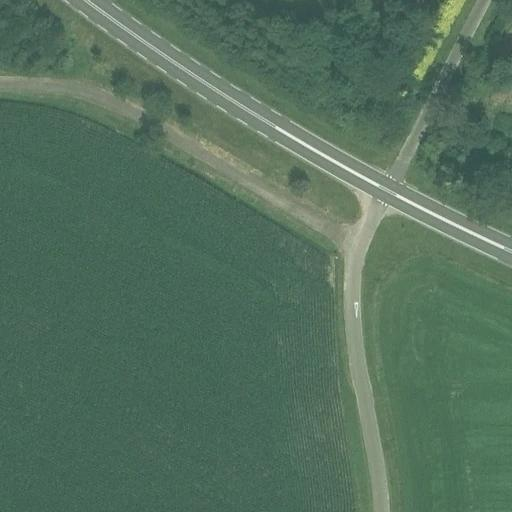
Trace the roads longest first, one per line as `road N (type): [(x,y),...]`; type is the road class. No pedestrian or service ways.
road 1 (primary): [(386,190),(196,78),(87,0)]
road 2 (unclassified): [(383,511),(352,299),(360,242),(386,190)]
road 3 (unclassified): [(483,0),(386,190)]
road 4 (primary): [(511,252),(386,190)]
